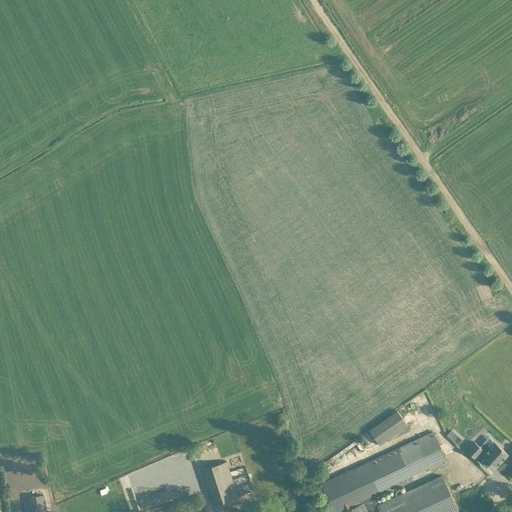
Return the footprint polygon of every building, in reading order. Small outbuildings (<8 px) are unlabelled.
[(407,425),(397,410),(369,430),(379,445),(407,425)] [(456,444),(461,439),(451,428),(446,433),(456,444)] [(333,511),(455,511),(458,511),(442,475),(377,505),(373,498),(447,464),(432,432),(397,448),(320,484),(333,511)] [(495,467),(502,460),(503,460),(506,457),(506,456),(508,454),(494,442),(494,443),(489,448),(486,446),(482,449),(474,441),(466,450),(476,460),(482,455),(495,467)] [(226,460),(202,468),(214,504),(238,497),(226,460)] [(46,511),(43,494),(27,496),(29,511),(46,511)]
